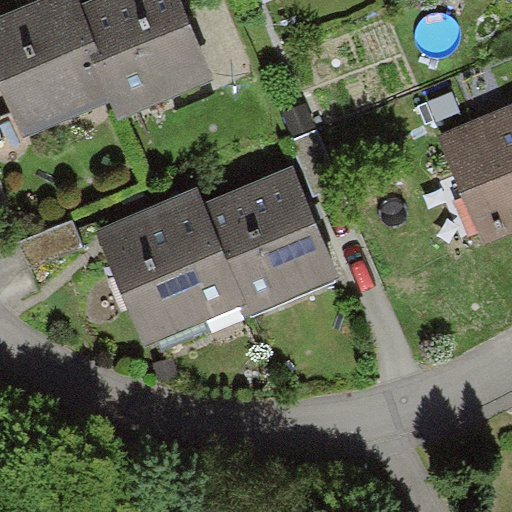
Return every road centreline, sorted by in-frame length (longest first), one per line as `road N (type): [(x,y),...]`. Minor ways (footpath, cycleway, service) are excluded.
road 1 (residential): [(0,318),(196,438),(383,417)]
road 2 (residential): [(383,417),(511,366)]
